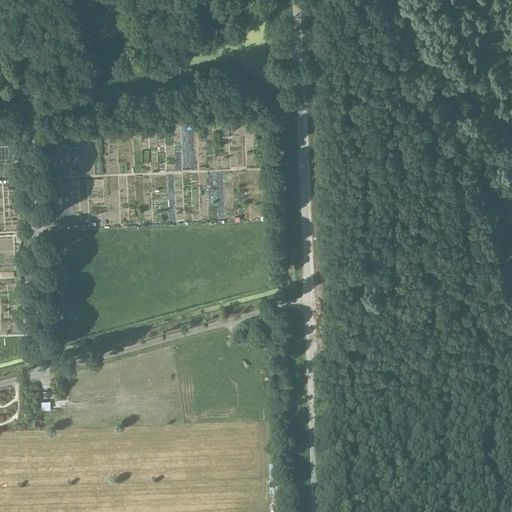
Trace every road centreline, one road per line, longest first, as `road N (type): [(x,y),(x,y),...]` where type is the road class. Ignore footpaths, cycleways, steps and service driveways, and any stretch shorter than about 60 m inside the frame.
road 1 (unclassified): [(42,373),(27,78),(0,25)]
road 2 (unclassified): [(42,373),(231,320)]
